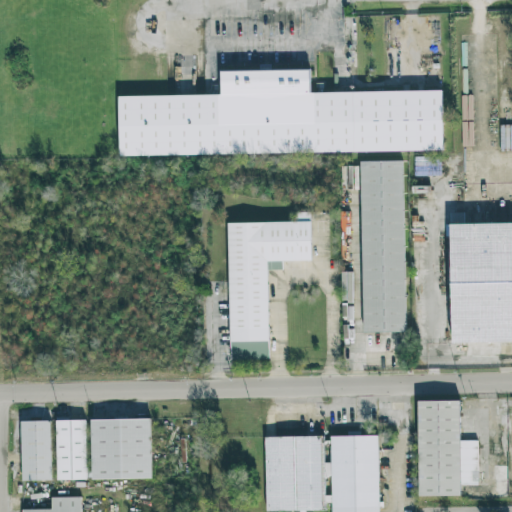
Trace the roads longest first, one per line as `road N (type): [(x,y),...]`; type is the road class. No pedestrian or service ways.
road 1 (residential): [(511,382),(0,392)]
road 2 (residential): [(1,511),(1,392)]
